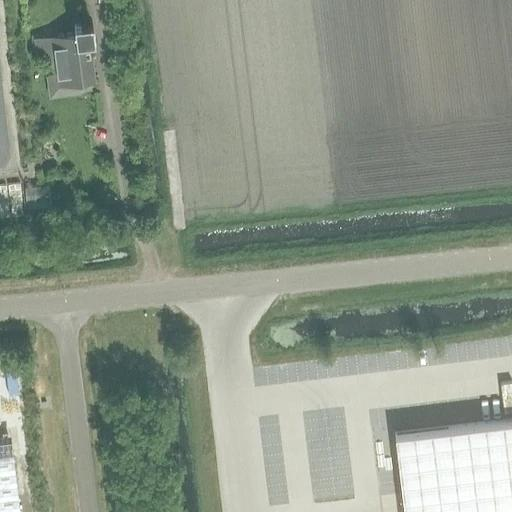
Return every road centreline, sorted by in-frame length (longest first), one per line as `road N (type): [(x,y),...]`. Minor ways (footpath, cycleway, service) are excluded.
road 1 (unclassified): [(63,304),(511,258)]
road 2 (unclassified): [(87,511),(63,304)]
